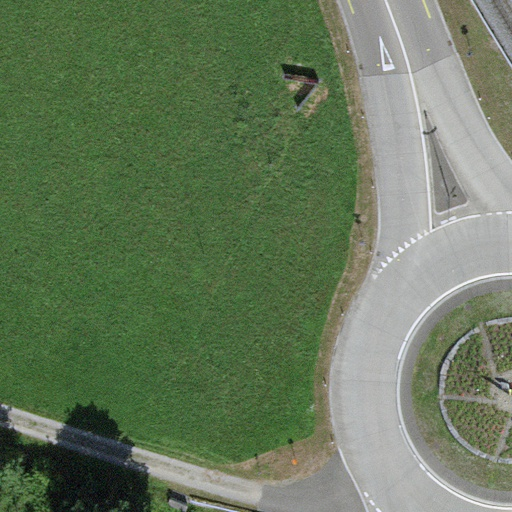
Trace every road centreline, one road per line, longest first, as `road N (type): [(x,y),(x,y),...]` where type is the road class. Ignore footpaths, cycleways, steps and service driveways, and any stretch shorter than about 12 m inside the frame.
road 1 (track): [(408,502),(262,496),(0,414)]
road 2 (secondary): [(467,258),(415,288),(379,335),(365,393),(375,452),(423,511)]
road 3 (secondary): [(467,258),(385,0)]
